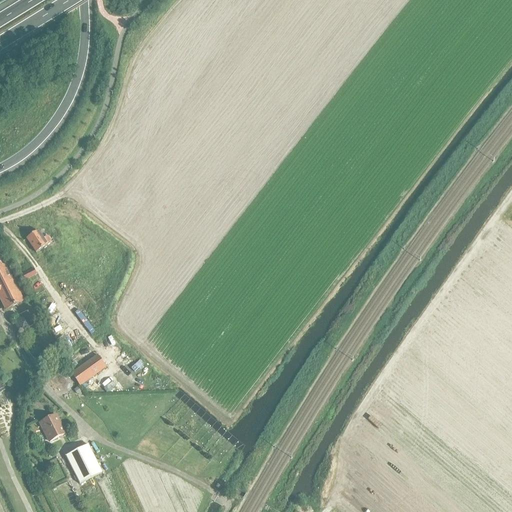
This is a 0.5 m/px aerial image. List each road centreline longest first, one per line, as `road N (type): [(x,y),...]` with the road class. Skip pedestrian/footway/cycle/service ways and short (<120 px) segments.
road 1 (track): [(226,511),(231,503),(200,483),(102,441),(34,374)]
road 2 (track): [(50,201),(92,160),(134,59),(182,0)]
road 3 (motorway): [(0,168),(63,110),(82,57),(83,0)]
